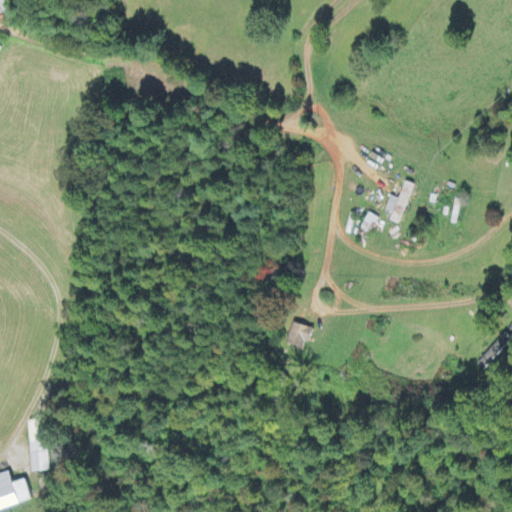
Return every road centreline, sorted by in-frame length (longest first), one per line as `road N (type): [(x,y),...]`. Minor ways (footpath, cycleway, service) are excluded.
road 1 (residential): [(511,213),(463,254),(381,257),(341,234),(337,149),(245,120),(153,55),(82,51),(0,29)]
road 2 (residential): [(287,129),(302,120),(313,27),(334,0)]
